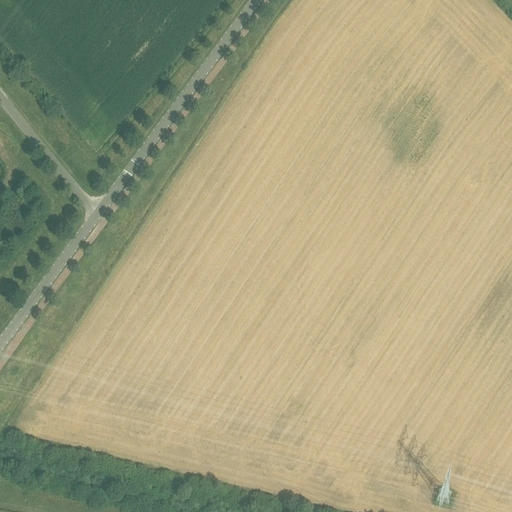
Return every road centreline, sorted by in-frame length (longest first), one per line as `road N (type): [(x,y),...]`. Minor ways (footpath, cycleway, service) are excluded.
road 1 (unclassified): [(96,214),(255,0)]
road 2 (unclassified): [(0,344),(96,214)]
road 3 (unclassified): [(96,214),(0,96)]
